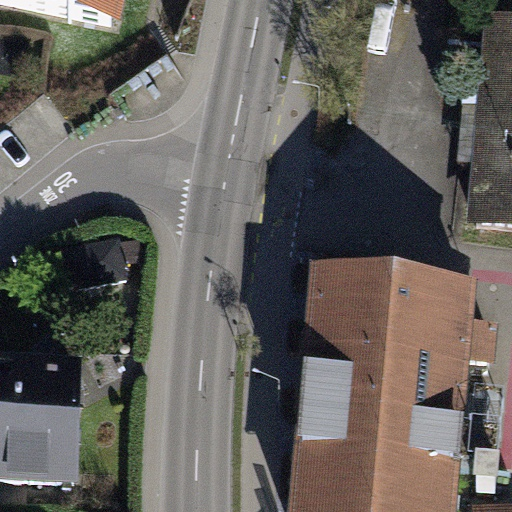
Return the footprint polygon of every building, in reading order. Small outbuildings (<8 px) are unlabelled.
[(123,0),(0,0),(0,18),(115,42),(123,0)] [(511,31),(494,30),(479,227),(511,229),(511,31)] [(120,248),(65,259),(72,294),(127,283),(120,248)] [(469,299),(326,288),(309,511),(451,511),(462,370),(494,373),(496,342),(466,340),(469,299)] [(0,485),(76,487),(79,377),(0,375),(0,485)]
